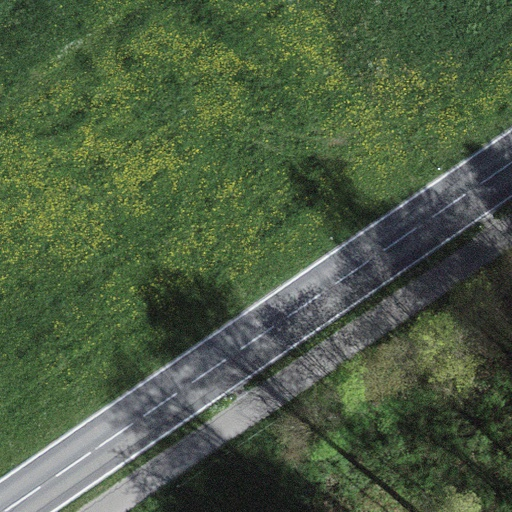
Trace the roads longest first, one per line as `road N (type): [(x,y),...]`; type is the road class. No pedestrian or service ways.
road 1 (secondary): [(14,511),(511,168)]
road 2 (track): [(101,511),(511,222)]
